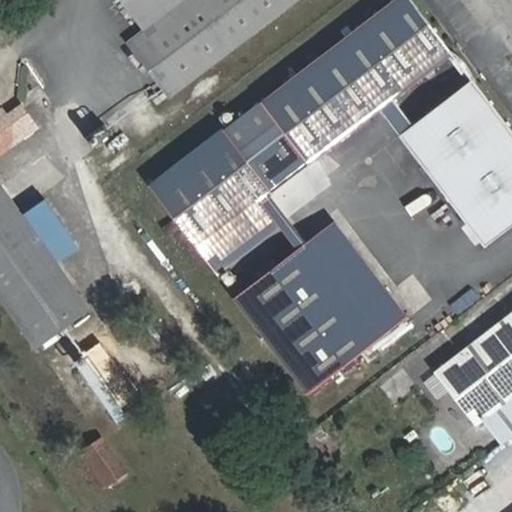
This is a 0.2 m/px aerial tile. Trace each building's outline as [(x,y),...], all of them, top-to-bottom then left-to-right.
[(299,0),(122,0),(121,2),(146,35),(134,42),(158,76),(173,97),(299,0)] [(454,50),(414,0),(393,0),(264,100),(281,122),(295,139),(312,161),(381,107),(395,96),(454,50)] [(124,50),(149,82),(158,76),(134,42),(124,50)] [(414,120),(399,130),(414,150),(487,91),(476,76),(414,120)] [(484,240),(511,218),(511,123),(487,91),(414,150),(484,240)] [(381,107),(399,130),(414,120),(395,96),(381,107)] [(0,157),(35,132),(17,104),(0,116),(0,157)] [(295,139),(281,122),(243,153),(256,170),(295,139)] [(275,192),(256,170),(243,153),(227,131),(154,185),(203,247),(275,192)] [(0,186),(0,307),(31,350),(88,308),(50,258),(75,239),(43,196),(19,212),(0,186)] [(203,247),(222,271),(293,215),(275,192),(203,247)] [(359,239),(337,211),(313,230),(335,256),(359,239)] [(335,256),(313,230),(237,291),(312,388),(390,327),(372,304),(396,287),(359,239),(335,256)] [(390,327),(415,309),(396,287),(372,304),(390,327)] [(487,416),(505,402),(511,411),(511,310),(438,368),(480,422),(487,416)] [(487,416),(507,441),(511,437),(511,411),(505,402),(487,416)] [(335,465),(348,456),(325,425),(312,435),(335,465)] [(130,460),(107,430),(92,440),(115,472),(130,460)]
